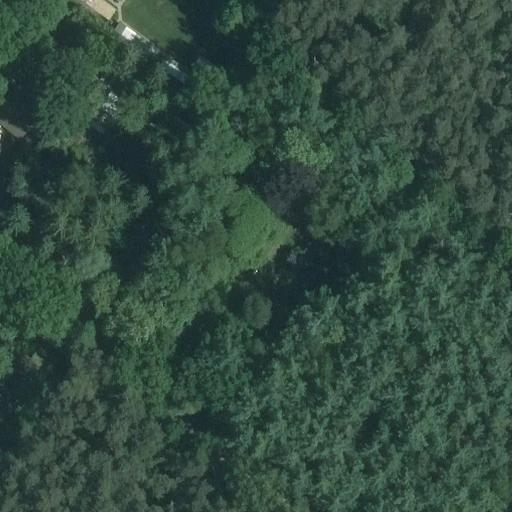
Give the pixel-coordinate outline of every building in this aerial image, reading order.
[(96,0),(78,0),(78,1),(94,13),(101,4),(96,0)] [(152,65),(166,75),(172,65),(159,56),(160,55),(119,26),(113,34),(129,46),(128,47),(153,64),(152,65)] [(10,71),(20,59),(15,54),(5,66),(10,71)] [(20,59),(10,71),(7,75),(20,86),(36,66),(23,55),(20,59)] [(192,67),(209,80),(215,79),(220,73),(200,58),(192,67)] [(191,78),(172,65),(166,75),(184,88),(191,78)] [(90,123),(103,134),(112,122),(136,93),(122,83),(99,112),(90,123)] [(25,136),(44,111),(20,92),(1,116),(25,136)] [(249,203),(273,164),(248,149),(225,188),(249,203)] [(225,189),(221,196),(236,206),(241,198),(225,189)]
